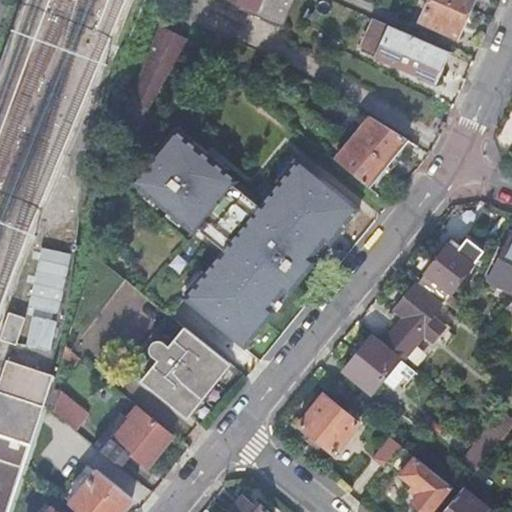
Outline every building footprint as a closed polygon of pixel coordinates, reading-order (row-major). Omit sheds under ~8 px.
[(233,0),(242,4),(240,8),(285,28),(297,0),(233,0)] [(431,0),(422,22),(458,38),(474,0),(431,0)] [(437,83),(452,51),(393,25),(378,57),(400,66),(402,62),(418,70),(416,74),(437,83)] [(160,30),(121,132),(129,135),(136,117),(142,120),(149,108),(187,41),(160,30)] [(351,135),(389,165),(409,140),(366,114),(350,134),(351,135)] [(188,299),(250,346),(359,205),(300,160),(264,207),(234,183),(239,176),(178,129),(137,183),(226,251),(188,299)] [(371,187),(389,165),(351,135),(350,134),(332,157),(348,169),(367,184),(371,187)] [(511,236),(490,279),(511,290),(511,236)] [(448,245),(418,283),(442,303),(450,295),(484,254),(467,240),(457,252),(448,245)] [(86,284),(72,327),(82,335),(126,281),(89,251),(86,284)] [(442,303),(418,283),(396,311),(406,319),(393,335),(389,331),(382,340),(409,362),(429,337),(437,344),(449,330),(432,316),(442,304),(442,303)] [(9,312),(1,338),(16,343),(25,317),(9,312)] [(229,363),(181,324),(169,339),(164,344),(162,342),(159,342),(156,343),(152,345),(151,348),(151,351),(152,355),(154,357),(160,362),(152,373),(145,382),(189,417),(231,364),(229,363)] [(410,380),(417,372),(373,337),(345,372),(372,393),(382,380),(395,390),(406,377),(410,380)] [(146,367),(152,373),(160,362),(154,357),(146,367)] [(0,511),(9,511),(53,376),(8,361),(0,385),(0,511)] [(53,411),(79,433),(92,417),(65,396),(53,411)] [(360,424),(325,396),(300,426),(312,435),(308,441),(319,450),(323,445),(335,454),(360,424)] [(149,468),(175,437),(139,407),(122,429),(114,439),(125,449),(149,468)] [(511,418),(507,414),(494,431),(505,439),(511,430),(511,418)] [(495,451),(505,439),(494,431),(492,429),(466,461),(479,471),(495,451)] [(391,466),(405,449),(392,438),(375,460),(388,470),(391,466)] [(423,511),(431,511),(451,487),(405,449),(391,466),(415,487),(413,490),(420,496),(414,504),(423,511)] [(98,471),(71,505),(70,505),(78,511),(123,511),(133,499),(98,471)] [(490,511),(464,490),(460,494),(445,511),(490,511)] [(246,494),(242,498),(259,511),(262,508),(246,494)] [(242,498),(231,511),(267,511),(262,508),(259,511),(242,498)]
